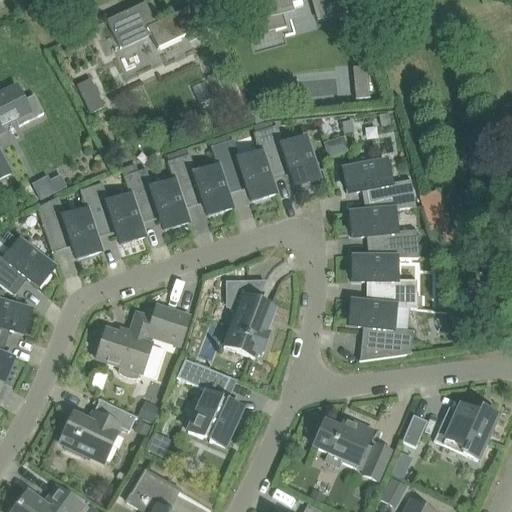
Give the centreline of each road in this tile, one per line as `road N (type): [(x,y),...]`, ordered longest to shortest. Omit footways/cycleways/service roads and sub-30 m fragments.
road 1 (residential): [(0,471),(85,300),(294,229),(313,239),(321,257)]
road 2 (residential): [(511,369),(300,391)]
road 3 (residential): [(300,391),(321,257)]
road 4 (residential): [(239,511),(300,391)]
